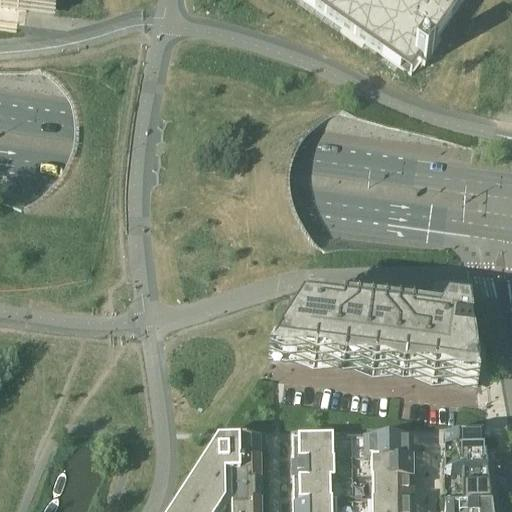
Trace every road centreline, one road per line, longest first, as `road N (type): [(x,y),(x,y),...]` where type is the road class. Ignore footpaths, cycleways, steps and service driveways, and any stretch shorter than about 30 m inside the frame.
road 1 (secondary): [(510,192),(0,114)]
road 2 (secondary): [(0,157),(478,228)]
road 3 (residential): [(478,228),(480,273),(511,373)]
